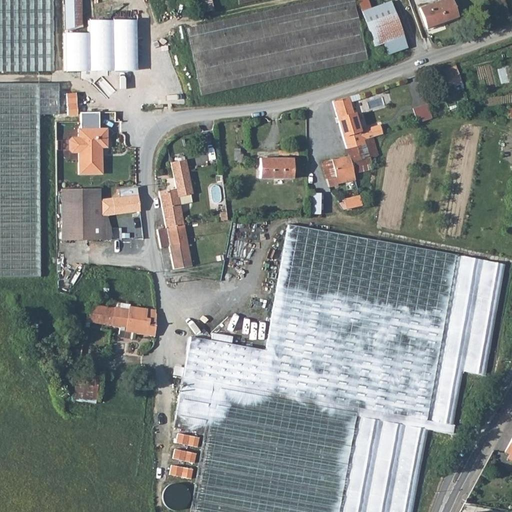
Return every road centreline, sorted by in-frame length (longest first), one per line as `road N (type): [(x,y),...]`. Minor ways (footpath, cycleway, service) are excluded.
road 1 (residential): [(165,330),(146,198),(147,148),(159,127),(184,115),(295,104),(511,28)]
road 2 (track): [(285,0),(150,33),(150,90),(130,101)]
road 3 (track): [(151,137),(130,101),(101,101),(81,81),(0,77)]
road 4 (secondary): [(439,511),(511,376)]
